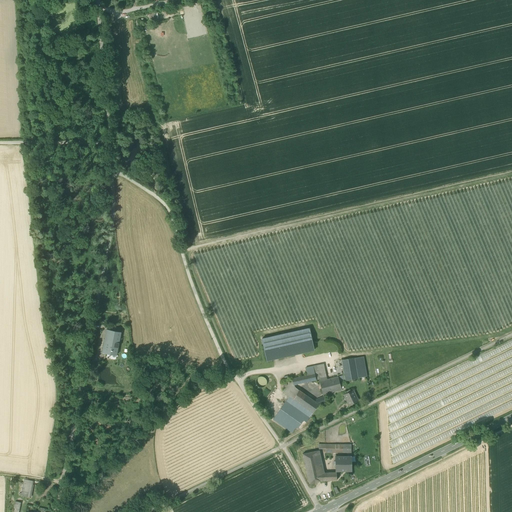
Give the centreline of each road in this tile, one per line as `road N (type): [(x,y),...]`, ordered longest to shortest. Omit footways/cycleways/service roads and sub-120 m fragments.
road 1 (residential): [(55,511),(114,213),(110,166)]
road 2 (unclassified): [(110,166),(174,214),(190,284),(226,365)]
road 3 (secondary): [(511,418),(320,511)]
road 4 (residential): [(226,365),(317,511)]
road 5 (residential): [(107,143),(98,0)]
